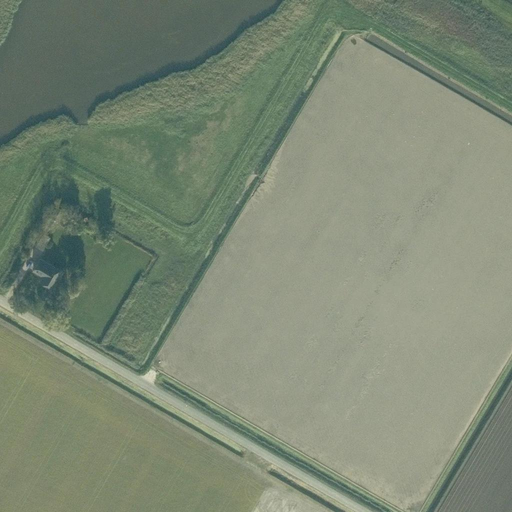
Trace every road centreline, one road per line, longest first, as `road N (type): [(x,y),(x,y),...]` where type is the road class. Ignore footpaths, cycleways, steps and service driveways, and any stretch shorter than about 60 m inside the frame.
road 1 (track): [(511,108),(347,13),(330,16),(198,230),(185,233),(57,162),(46,167),(0,243)]
road 2 (unclassified): [(364,511),(0,300)]
